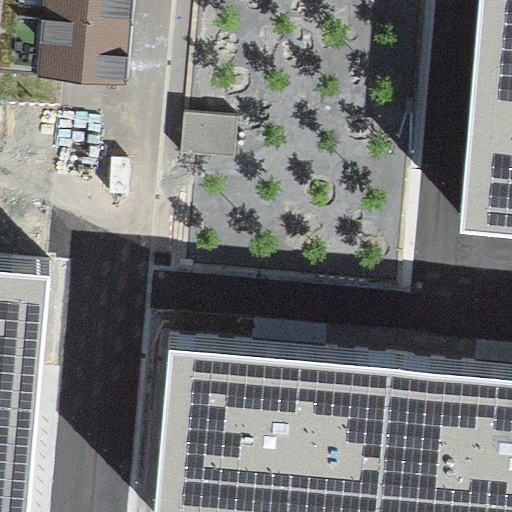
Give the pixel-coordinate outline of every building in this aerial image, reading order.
[(131,0),(0,0),(0,1),(130,13),(131,0)] [(511,0),(484,0),(468,215),(511,218),(511,0)] [(130,13),(0,1),(0,63),(124,75),(130,13)] [(0,464),(26,467),(46,261),(0,256),(0,464)] [(378,511),(392,358),(167,338),(151,511),(378,511)] [(511,511),(511,367),(392,358),(378,511),(511,511)] [(0,464),(0,511),(22,511),(26,467),(0,464)]
